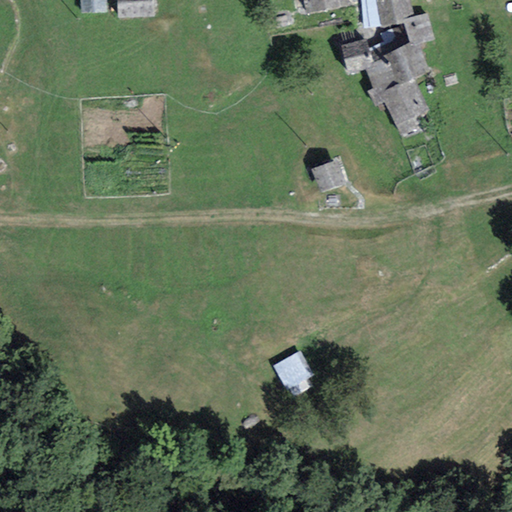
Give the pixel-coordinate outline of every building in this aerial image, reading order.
[(104,0),(80,0),(81,12),(105,11),(104,0)] [(117,0),(118,19),(156,17),(155,0),(117,0)] [(350,0),(303,0),(307,13),(351,3),(350,0)] [(409,0),(360,0),(363,28),(404,23),(403,21),(414,17),(409,0)] [(410,43),(411,48),(418,45),(434,40),(426,14),(414,17),(403,21),(404,23),(410,43)] [(366,38),(341,46),(349,74),(365,69),(375,66),(374,62),(366,38)] [(383,102),(401,136),(416,129),(413,120),(429,111),(413,79),(429,71),(418,45),(411,48),(410,43),(374,62),(375,66),(365,69),(373,89),(367,92),(375,107),(383,102)] [(339,160),(313,169),(321,193),(347,184),(339,160)] [(300,349),(272,364),(285,388),(313,373),(300,349)]
